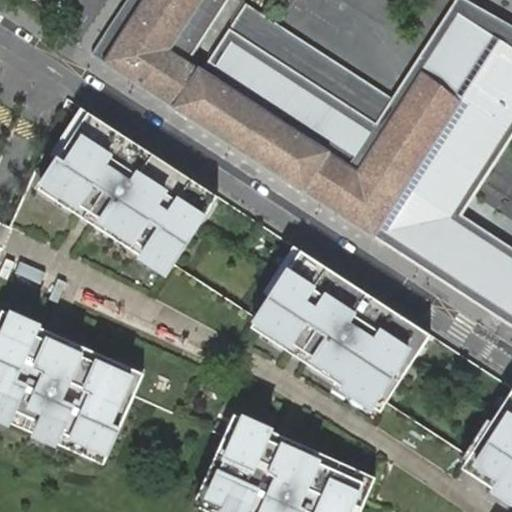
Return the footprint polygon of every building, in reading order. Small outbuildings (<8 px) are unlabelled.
[(511,249),(459,217),(511,130),(511,24),(469,0),(460,0),(389,111),(247,19),(210,76),(204,71),(189,62),(171,50),(203,0),(143,0),(103,63),(471,302),(511,328),(511,249)] [(229,0),(203,0),(171,50),(189,62),(229,0)] [(247,4),(204,71),(210,76),(247,19),(389,111),(460,0),(446,0),(386,94),(247,4)] [(66,148),(38,190),(167,273),(217,196),(140,146),(135,154),(83,120),(66,148)] [(301,251),(251,328),(380,412),(430,335),(301,251)] [(145,373),(3,310),(0,316),(0,417),(104,465),(135,396),(145,373)] [(511,392),(465,467),(511,498),(511,392)] [(225,436),(194,505),(209,511),(360,511),(367,499),(376,477),(235,414),(225,436)]
